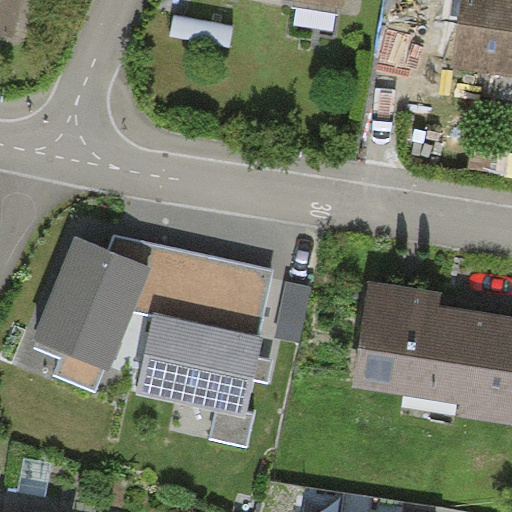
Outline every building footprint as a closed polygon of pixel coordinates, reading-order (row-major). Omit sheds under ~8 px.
[(0,0),(0,36),(12,39),(21,0),(0,0)] [(271,0),(342,12),(344,0),(271,0)] [(511,0),(459,0),(447,70),(511,81),(511,0)] [(78,238),(34,345),(112,374),(135,314),(155,320),(141,397),(247,422),(276,271),(113,237),(107,251),(78,238)] [(304,335),(315,273),(280,267),(269,329),(304,335)] [(436,293),(363,287),(354,388),(453,397),(451,418),(511,423),(511,418),(511,315),(434,308),(436,293)]
